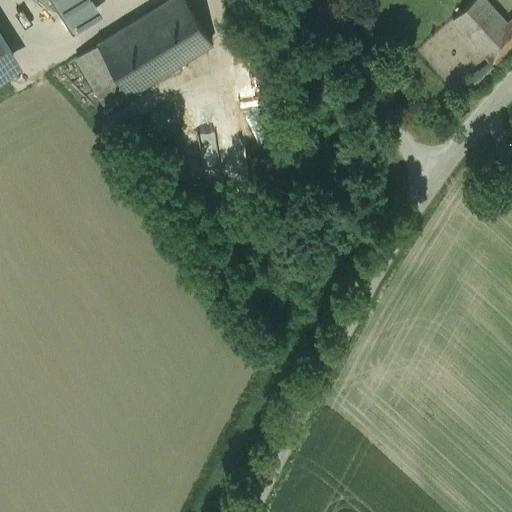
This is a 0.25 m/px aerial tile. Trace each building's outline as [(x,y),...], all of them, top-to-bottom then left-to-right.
[(14,0),(46,49),(75,30),(55,0),(14,0)] [(185,0),(166,0),(98,42),(128,92),(211,41),(185,0)] [(507,24),(484,0),(471,0),(452,18),(488,57),(493,63),(511,46),(511,31),(506,25),(507,24)] [(301,4),(286,12),(292,23),(307,14),(301,4)] [(0,66),(4,72),(21,62),(0,28),(0,66)] [(98,42),(77,55),(107,105),(128,92),(98,42)]
